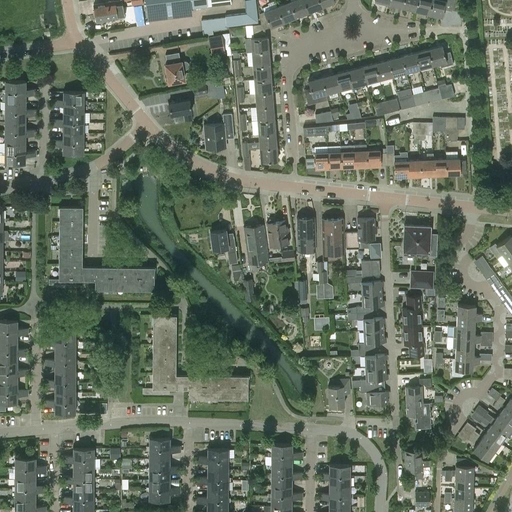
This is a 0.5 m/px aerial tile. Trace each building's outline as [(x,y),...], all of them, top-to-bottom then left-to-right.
[(114,1),(93,4),(95,14),(109,12),(109,10),(115,9),(122,8),(121,0),(114,2),(114,1)] [(207,6),(205,0),(144,0),(147,20),(184,15),(183,9),(191,8),(207,6)] [(303,0),(294,0),(290,2),(296,17),(308,12),(303,0)] [(303,0),(308,12),(322,7),(318,0),(303,0)] [(417,0),(402,0),(401,7),(415,10),(417,0)] [(417,0),(415,10),(428,14),(431,0),(417,0)] [(431,0),(428,14),(442,17),(444,9),(451,11),(453,0),(431,0)] [(290,2),(277,7),(283,22),(296,17),(290,2)] [(141,5),(133,6),(134,15),(143,13),(141,5)] [(246,7),(246,13),(257,22),(255,6),(246,7)] [(260,24),(261,27),(264,30),(283,22),(277,7),(264,12),(265,15),(260,18),(260,22),(260,24)] [(95,14),(96,22),(117,19),(117,18),(124,17),(122,8),(115,9),(109,10),(109,12),(95,14)] [(246,13),(240,14),(241,24),(257,22),(246,13)] [(240,14),(233,15),(234,24),(241,24),(240,14)] [(225,16),(225,17),(226,25),(234,24),(233,15),(225,16)] [(261,27),(260,24),(252,25),(253,37),(250,38),(251,52),(268,50),(267,36),(265,37),(264,30),(261,27)] [(224,53),(221,35),(208,37),(212,55),(224,53)] [(444,53),(442,45),(428,49),(432,65),(439,63),(440,67),(453,64),(450,51),(444,53)] [(432,65),(428,49),(415,52),(419,68),(432,65)] [(251,52),(252,66),(269,64),(268,50),(251,52)] [(184,79),(182,70),(185,69),(187,68),(188,66),(188,62),(186,61),(184,61),(180,62),(178,52),(165,55),(166,64),(165,64),(167,75),(165,77),(165,80),(168,81),(168,82),(184,79)] [(419,68),(415,52),(401,56),(406,72),(419,68)] [(406,72),(401,56),(388,59),(392,75),(399,74),(401,80),(408,78),(406,72)] [(392,75),(388,59),(375,63),(379,79),(392,75)] [(375,63),(361,66),(366,83),(379,79),(375,63)] [(252,66),(253,79),(270,78),(269,64),(252,66)] [(361,66),(348,70),(352,86),(366,83),(361,66)] [(348,70),(335,73),(339,90),(352,86),(348,70)] [(335,73),(321,77),(326,93),(339,90),(335,73)] [(321,77),(308,80),(312,97),(326,93),(321,77)] [(253,79),(255,93),(271,92),(270,78),(253,79)] [(441,98),(454,95),(451,83),(446,85),(444,79),(437,81),(438,87),(441,98)] [(25,91),(25,94),(30,94),(30,88),(25,88),(25,80),(5,80),(5,89),(2,89),(2,91),(25,91)] [(193,86),(194,95),(207,92),(205,84),(193,86)] [(441,98),(438,87),(425,90),(428,102),(441,98)] [(428,102),(425,90),(412,94),(415,105),(428,102)] [(5,93),(5,101),(25,101),(25,94),(25,91),(2,91),(2,93),(5,93)] [(63,101),(86,102),(86,100),(83,100),(83,91),(63,91),(63,98),(63,101)] [(271,92),(255,93),(256,107),(272,105),(271,92)] [(412,94),(398,97),(401,109),(415,105),(412,94)] [(63,98),(58,98),(58,105),(63,105),(63,112),(83,112),(83,104),(86,104),(86,102),(63,101),(63,98)] [(396,98),(385,101),(388,112),(399,109),(396,98)] [(191,112),(188,99),(180,101),(179,99),(176,99),(176,101),(168,103),(170,115),(182,113),(184,121),(191,120),(190,112),(191,112)] [(2,110),(2,112),(25,112),(25,115),(30,115),(30,109),(25,108),(25,101),(5,101),(5,110),(2,110)] [(388,112),(385,101),(374,104),(377,115),(388,112)] [(256,107),(257,120),(273,119),(272,105),(256,107)] [(360,118),(357,108),(350,110),(351,112),(345,114),(346,119),(360,118)] [(333,120),(332,120),(331,115),(330,111),(315,114),(316,122),(333,120)] [(5,114),(5,122),(25,122),(25,115),(25,112),(2,112),(2,114),(5,114)] [(63,112),(63,119),(63,122),(86,122),(86,120),(83,120),(83,112),(63,112)] [(213,148),(215,150),(222,150),(223,147),(225,147),(224,130),(233,130),(231,113),(222,114),(223,123),(203,125),(205,149),(213,148)] [(445,131),(445,116),(432,116),(432,130),(445,131)] [(445,116),(445,131),(444,140),(456,140),(457,128),(464,128),(464,117),(445,116)] [(63,119),(57,119),(57,125),(63,125),(63,132),(83,132),(83,124),(86,124),(86,122),(63,122),(63,119)] [(257,120),(258,134),(274,133),(273,119),(257,120)] [(419,140),(420,122),(412,121),(412,134),(414,134),(414,139),(419,140)] [(2,130),(2,132),(25,132),(25,135),(30,135),(30,128),(25,128),(25,122),(5,122),(5,130),(2,130)] [(427,134),(428,122),(420,122),(419,140),(424,140),(424,134),(427,134)] [(5,134),(5,142),(25,142),(25,135),(25,132),(2,132),(2,134),(5,134)] [(63,132),(63,139),(63,142),(86,142),(86,140),(83,140),(83,132),(63,132)] [(258,142),(248,142),(248,149),(275,146),(274,133),(258,134),(258,142)] [(63,139),(57,139),(57,146),(62,146),(62,153),(83,153),(83,144),(86,144),(86,142),(63,142),(63,139)] [(2,150),(2,152),(25,153),(25,156),(30,156),(30,150),(25,150),(25,142),(5,142),(5,150),(2,150)] [(277,160),(275,146),(259,148),(260,162),(277,160)] [(394,164),(394,176),(407,175),(407,160),(407,152),(400,152),(400,154),(394,155),(393,146),(386,147),(386,153),(383,153),(383,164),(394,164)] [(379,149),(366,150),(366,165),(380,165),(380,164),(383,164),(383,153),(379,153),(379,149)] [(366,150),(353,151),(354,166),(366,165),(366,150)] [(340,151),(327,152),(328,167),(341,167),(340,151)] [(353,151),(340,151),(341,167),(354,166),(353,151)] [(25,163),(25,156),(25,153),(2,152),(2,154),(5,155),(5,163),(25,163)] [(328,167),(327,152),(314,152),(314,158),(315,168),(328,167)] [(420,159),(420,175),(433,174),(432,159),(433,159),(433,153),(426,153),(426,159),(420,159)] [(315,168),(314,158),(306,159),(306,168),(315,168)] [(433,159),(432,159),(433,174),(446,174),(445,158),(433,159)] [(459,158),(445,158),(446,174),(459,173),(466,173),(465,160),(459,160),(459,158)] [(420,175),(420,159),(407,160),(407,175),(420,175)] [(152,270),(79,269),(79,207),(60,207),(59,278),(49,278),(49,284),(75,284),(75,278),(95,279),(95,289),(152,290),(152,270)] [(298,251),(305,251),(304,243),(306,243),(305,217),(297,217),(298,251)] [(304,243),(305,251),(315,251),(314,217),(305,217),(306,243),(304,243)] [(359,247),(359,239),(374,238),(374,217),(357,218),(358,231),(345,231),(346,248),(359,247)] [(279,244),(276,221),(275,222),(275,221),(269,218),(268,223),(266,223),(270,245),(279,244)] [(322,253),(344,252),(343,218),(322,219),(322,253)] [(276,221),(279,244),(288,242),(285,220),(276,221)] [(267,260),(262,223),(243,226),(248,263),(267,260)] [(402,255),(415,255),(416,225),(403,225),(402,251),(403,251),(402,255)] [(416,225),(415,255),(428,256),(428,252),(429,226),(416,225)] [(237,262),(234,237),(233,231),(226,232),(225,228),(210,230),(213,248),(227,247),(229,263),(237,262)] [(0,230),(0,240),(5,240),(5,238),(7,238),(9,236),(9,232),(7,230),(2,230),(0,230)] [(511,246),(511,237),(510,234),(496,244),(495,243),(489,247),(497,257),(502,254),(511,246)] [(379,243),(371,243),(371,255),(379,254),(379,243)] [(511,246),(502,254),(508,263),(511,259),(511,246)] [(282,261),(294,259),(293,249),(281,250),(281,256),(282,261)] [(362,274),(369,274),(379,273),(379,259),(361,259),(362,274)] [(317,271),(319,271),(323,271),(323,281),(327,281),(327,260),(318,261),(316,261),(317,271)] [(485,261),(481,264),(486,271),(490,268),(485,261)] [(234,280),(241,279),(239,264),(232,265),(234,280)] [(481,264),(477,267),(482,274),(486,271),(481,264)] [(410,270),(410,278),(432,279),(432,271),(410,270)] [(25,271),(16,271),(16,280),(25,280),(25,271)] [(361,293),(381,292),(380,280),(369,280),(369,274),(362,274),(354,275),(354,281),(360,281),(361,293)] [(243,279),(245,299),(253,298),(250,278),(243,279)] [(305,278),(298,278),(298,280),(298,290),(299,297),(306,297),(305,278)] [(432,279),(410,278),(410,286),(431,287),(432,279)] [(499,288),(503,285),(498,278),(494,281),(499,288)] [(494,281),(490,284),(495,291),(499,288),(494,281)] [(370,305),(382,304),(381,292),(361,293),(362,306),(355,306),(348,307),(348,312),(356,312),(371,311),(370,305)] [(402,326),(420,325),(419,308),(421,307),(420,295),(409,295),(409,307),(401,308),(402,326)] [(507,299),(502,302),(507,309),(511,306),(507,299)] [(456,314),(481,315),(481,312),(474,311),(475,304),(457,303),(456,314)] [(308,321),(307,315),(309,315),(308,307),(300,308),(301,316),(303,316),(303,321),(308,321)] [(290,322),(296,315),(289,308),(283,315),(290,322)] [(383,329),(382,317),(371,317),(371,311),(356,312),(356,318),(362,318),(363,330),(383,329)] [(456,325),(474,326),(474,319),(480,319),(481,315),(456,314),(456,325)] [(246,377),(217,376),(172,376),(172,315),(152,315),(152,387),(142,387),(142,392),(169,392),(169,387),(188,387),(188,397),(246,397),(246,377)] [(0,330),(17,331),(17,334),(22,334),(22,328),(17,328),(17,320),(0,320),(0,330)] [(421,342),(420,325),(402,326),(403,344),(411,343),(412,355),(423,354),(422,342),(421,342)] [(474,326),(456,325),(453,325),(453,336),(480,337),(480,333),(474,333),(474,326)] [(373,348),(372,342),(383,341),(383,329),(363,330),(363,342),(357,343),(358,349),(373,348)] [(0,340),(17,341),(17,334),(17,331),(0,330),(0,340)] [(54,341),(77,341),(77,339),(75,339),(75,330),(54,330),(54,338),(54,341)] [(480,337),(453,336),(452,347),(455,347),(473,348),(473,340),(480,341),(480,337)] [(54,338),(49,338),(49,344),(54,344),(54,351),(75,351),(75,343),(77,343),(77,341),(54,341),(54,338)] [(0,351),(17,351),(17,354),(22,354),(22,348),(17,348),(17,341),(0,340),(0,351)] [(473,348),(455,347),(455,357),(479,359),(479,355),(473,355),(473,348)] [(385,366),(384,353),(373,354),(373,348),(358,349),(358,355),(364,354),(364,367),(385,366)] [(0,361),(17,361),(17,354),(17,351),(0,351),(0,361)] [(54,351),(54,358),(54,361),(77,361),(77,360),(75,360),(75,351),(54,351)] [(479,359),(455,357),(452,357),(452,369),(472,369),(472,362),(479,362),(479,359)] [(54,358),(49,358),(49,364),(54,364),(54,371),(75,371),(75,364),(77,364),(77,361),(54,361),(54,358)] [(0,371),(17,371),(17,375),(22,375),(22,368),(17,368),(17,361),(0,361),(0,371)] [(375,385),(375,378),(385,378),(385,366),(364,367),(365,379),(352,379),(352,386),(359,385),(375,385)] [(0,381),(17,382),(17,375),(17,371),(0,371),(0,381)] [(54,371),(54,379),(54,382),(77,382),(78,380),(75,380),(75,371),(54,371)] [(327,386),(329,405),(344,404),(343,392),(350,392),(349,378),(340,378),(340,385),(327,386)] [(424,386),(425,386),(430,386),(430,378),(418,378),(419,384),(423,384),(424,386)] [(54,379),(49,379),(49,385),(54,385),(54,392),(75,392),(75,384),(77,384),(77,382),(54,382),(54,379)] [(0,391),(17,392),(17,395),(28,395),(28,389),(17,389),(17,382),(0,381),(0,391)] [(366,391),(366,404),(386,403),(386,390),(376,391),(375,385),(359,385),(360,392),(366,391)] [(422,405),(422,403),(421,385),(405,386),(406,402),(414,401),(414,405),(422,405)] [(497,398),(501,393),(492,387),(489,392),(497,398)] [(17,392),(0,391),(0,409),(5,410),(5,403),(17,403),(17,395),(17,392)] [(54,392),(54,399),(54,402),(77,402),(77,400),(75,400),(75,392),(54,392)] [(505,399),(500,396),(497,400),(502,404),(505,399)] [(54,399),(49,399),(49,405),(54,405),(54,413),(75,413),(75,404),(77,405),(77,404),(77,402),(54,402),(54,399)] [(502,404),(497,400),(493,404),(499,408),(502,404)] [(429,403),(422,403),(422,405),(414,405),(414,401),(406,402),(407,415),(418,415),(418,423),(415,423),(416,429),(430,428),(429,403)] [(511,410),(505,405),(498,414),(511,423),(511,410)] [(511,432),(511,423),(498,414),(495,419),(487,413),(484,417),(489,421),(492,423),(506,433),(510,435),(511,432)] [(489,421),(484,417),(481,421),(486,425),(489,421)] [(492,423),(486,431),(500,442),(506,433),(492,423)] [(479,434),(474,430),(471,435),(476,439),(479,434)] [(486,431),(479,440),(494,451),(500,442),(486,431)] [(476,439),(471,435),(468,439),(473,443),(476,439)] [(174,451),(174,445),(169,445),(169,438),(148,438),(148,448),(169,448),(169,451),(174,451)] [(487,460),(494,451),(479,440),(473,449),(487,460)] [(291,454),(291,457),(296,457),(296,451),(291,451),(291,443),(270,443),(270,452),(268,452),(268,454),(291,454)] [(73,459),(95,459),(95,457),(93,457),(93,448),(73,448),(73,455),(73,459)] [(169,458),(169,451),(169,448),(148,448),(148,458),(169,458)] [(207,458),(230,459),(230,457),(228,457),(228,448),(207,448),(207,455),(207,458)] [(421,466),(430,466),(430,461),(421,462),(421,460),(424,460),(423,450),(403,450),(404,460),(412,460),(412,462),(420,462),(421,466)] [(270,456),(270,464),(291,464),(291,457),(291,454),(268,454),(268,456),(270,456)] [(73,455),(67,455),(67,462),(73,462),(73,469),(93,469),(93,461),(95,461),(95,459),(73,459),(73,455)] [(207,455),(202,455),(201,462),(207,462),(207,469),(227,469),(228,461),(230,461),(230,459),(207,458),(207,455)] [(35,468),(35,471),(40,471),(40,465),(35,465),(35,457),(15,457),(14,466),(12,466),(12,468),(35,468)] [(445,469),(445,475),(451,475),(455,475),(473,476),(473,465),(473,461),(468,461),(468,458),(465,457),(456,457),(456,464),(455,464),(455,470),(445,469)] [(169,465),(169,458),(148,458),(148,468),(169,469),(169,472),(174,472),(174,465),(169,465)] [(430,467),(430,466),(421,466),(420,462),(412,462),(412,460),(404,460),(404,471),(415,471),(415,478),(430,478),(430,467)] [(268,472),(268,474),(291,474),(291,477),(296,477),(296,471),(291,471),(291,464),(270,464),(270,472),(268,472)] [(329,474),(351,475),(351,473),(349,473),(349,464),(329,464),(329,471),(329,474)] [(14,470),(14,478),(35,478),(35,471),(35,468),(12,468),(12,470),(14,470)] [(169,479),(169,472),(169,469),(148,468),(148,479),(169,479)] [(73,469),(73,476),(73,479),(95,479),(95,477),(93,477),(93,469),(73,469)] [(207,469),(207,476),(207,479),(229,479),(229,477),(227,477),(227,469),(207,469)] [(329,471),(323,471),(323,477),(329,478),(328,485),(349,485),(349,477),(351,477),(351,475),(329,474),(329,471)] [(270,476),(270,484),(291,484),(291,477),(291,474),(268,474),(268,476),(270,476)] [(454,486),(472,486),(473,476),(455,475),(454,486)] [(73,476),(67,476),(67,482),(73,482),(73,489),(93,489),(93,481),(95,481),(95,479),(73,479),(73,476)] [(207,476),(201,476),(201,482),(207,482),(207,489),(227,489),(227,481),(229,481),(229,479),(207,479),(207,476)] [(12,486),(12,488),(35,488),(35,491),(40,491),(40,485),(35,485),(35,478),(14,478),(14,486),(12,486)] [(169,485),(169,479),(148,479),(148,489),(169,489),(169,492),(174,492),(174,485),(169,485)] [(268,492),(268,494),(290,495),(290,498),(296,498),(296,491),(290,491),(291,484),(270,484),(270,492),(268,492)] [(328,485),(329,492),(329,495),(351,495),(351,493),(349,493),(349,485),(328,485)] [(454,486),(454,496),(472,497),(472,486),(454,486)] [(14,490),(14,498),(35,498),(35,491),(35,488),(12,488),(12,490),(14,490)] [(73,489),(73,496),(73,499),(95,499),(95,497),(93,497),(93,489),(73,489)] [(163,500),(169,500),(169,492),(169,489),(148,489),(148,500),(140,500),(140,507),(163,507),(163,500)] [(207,489),(207,496),(207,499),(229,499),(229,497),(227,497),(227,489),(207,489)] [(429,491),(415,491),(415,505),(429,505),(429,491)] [(329,492),(323,492),(323,498),(328,498),(328,505),(349,505),(349,497),(351,497),(351,495),(329,495),(329,492)] [(270,496),(270,504),(290,505),(290,498),(290,495),(268,494),(268,496),(270,496)] [(73,496),(67,496),(67,502),(73,503),(73,510),(93,510),(93,501),(95,501),(95,499),(73,499),(73,496)] [(207,496),(201,496),(201,502),(207,502),(206,510),(227,510),(227,501),(229,501),(229,499),(207,499),(207,496)] [(474,497),(472,497),(454,496),(453,511),(465,511),(465,508),(473,508),(474,497)] [(12,506),(12,508),(35,508),(35,511),(40,511),(40,505),(35,505),(35,498),(14,498),(14,506),(12,506)] [(122,509),(134,509),(134,502),(126,502),(126,498),(122,498),(122,509)]
